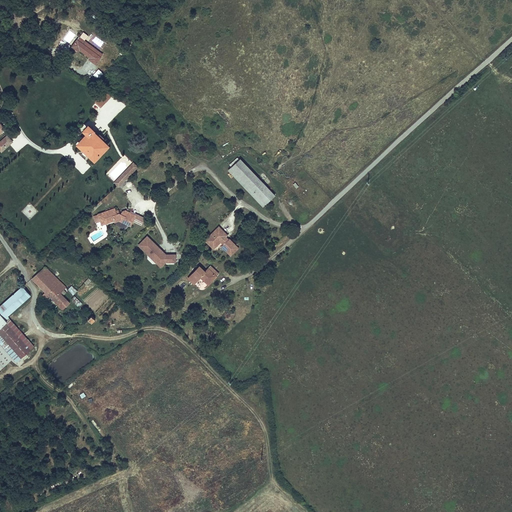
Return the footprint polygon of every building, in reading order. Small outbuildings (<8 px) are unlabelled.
[(75,34),(70,30),(64,39),(69,43),(75,34)] [(79,37),(71,47),(78,52),(79,51),(90,59),(88,61),(95,66),(102,56),(96,51),(94,54),(87,48),(89,45),(84,41),(80,38),(79,37)] [(103,73),(99,69),(94,75),(98,79),(103,73)] [(101,83),(93,90),(100,97),(107,90),(101,83)] [(93,90),(89,94),(96,101),(100,97),(93,90)] [(85,129),(74,138),(89,155),(103,142),(97,136),(99,134),(96,130),(93,132),(89,127),(90,125),(85,120),(80,125),(85,129)] [(0,142),(0,149),(2,151),(12,141),(7,136),(0,142)] [(138,167),(133,162),(114,183),(119,188),(138,167)] [(230,171),(246,187),(255,178),(240,162),(230,171)] [(255,178),(246,187),(263,206),(273,196),(255,178)] [(115,223),(119,222),(127,226),(129,221),(133,223),(133,222),(141,225),(145,217),(130,212),(125,210),(122,212),(121,215),(119,214),(118,210),(115,211),(115,209),(97,214),(97,215),(93,216),(95,223),(97,223),(100,222),(102,226),(114,222),(115,223)] [(219,230),(205,244),(210,249),(213,246),(216,250),(221,246),(223,248),(221,250),(227,257),(229,254),(232,258),(238,252),(229,243),(228,243),(227,245),(225,242),(226,241),(223,238),(225,236),(219,230)] [(148,236),(139,245),(149,255),(150,254),(158,262),(156,263),(161,268),(166,263),(175,263),(176,256),(166,255),(148,236)] [(206,266),(194,278),(203,286),(215,274),(206,266)] [(63,289),(42,268),(29,279),(59,312),(66,306),(57,295),(63,289)] [(68,290),(73,294),(77,290),(71,285),(68,290)] [(0,304),(0,321),(4,318),(27,297),(19,288),(0,304)] [(74,302),(79,307),(82,303),(78,299),(74,302)] [(87,318),(92,322),(95,318),(90,314),(87,318)] [(31,349),(4,318),(0,321),(0,349),(9,360),(13,364),(31,349)] [(0,367),(9,360),(0,349),(0,367)]
